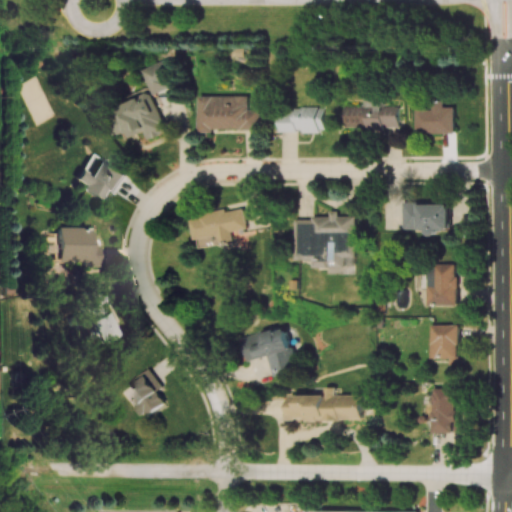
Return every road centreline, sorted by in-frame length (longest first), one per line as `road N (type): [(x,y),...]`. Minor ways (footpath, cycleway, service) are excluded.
road 1 (residential): [(226,475),(217,391),(139,282),(141,237),(153,210),(190,179),(232,171),(504,169)]
road 2 (residential): [(67,468),(511,476)]
road 3 (tertiary): [(502,46),(507,476)]
